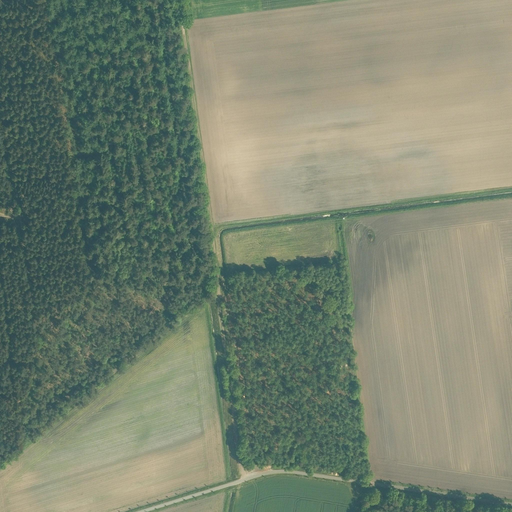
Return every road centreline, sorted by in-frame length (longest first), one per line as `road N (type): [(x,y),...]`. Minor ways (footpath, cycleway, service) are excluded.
road 1 (track): [(177,0),(247,479)]
road 2 (unclassified): [(511,503),(274,470),(142,511)]
